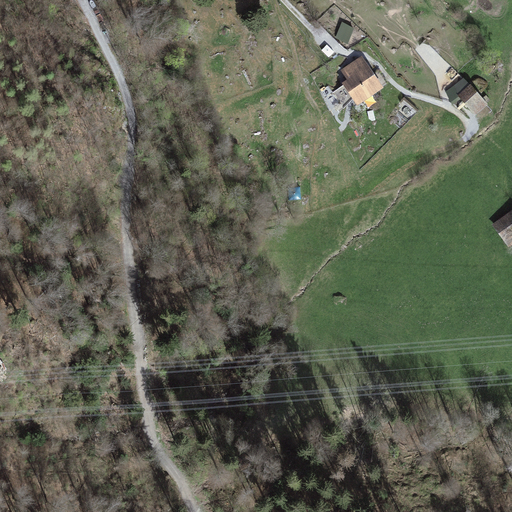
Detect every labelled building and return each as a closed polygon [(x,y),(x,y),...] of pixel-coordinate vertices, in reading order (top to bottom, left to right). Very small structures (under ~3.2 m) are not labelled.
[(342,23),(339,39),(352,41),(355,25),(342,23)] [(357,101),(380,86),(372,75),(361,59),(343,70),(350,81),(345,84),(346,84),(355,98),(357,101)] [(381,88),(388,83),(379,70),(372,75),(380,86),(381,88)] [(462,99),(460,96),(472,86),(465,78),(447,92),(454,106),(462,99)] [(343,107),(355,98),(346,84),(333,93),(343,107)] [(462,99),(476,115),(488,105),(472,86),(460,96),(462,99)] [(476,115),(482,123),(494,113),(488,105),(476,115)] [(511,213),(494,226),(508,246),(511,243),(511,213)]
